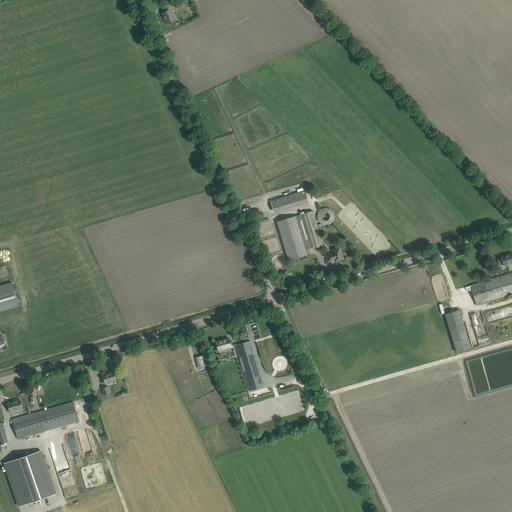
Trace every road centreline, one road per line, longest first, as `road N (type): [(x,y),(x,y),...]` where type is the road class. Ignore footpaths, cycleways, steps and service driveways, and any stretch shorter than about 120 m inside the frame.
road 1 (unclassified): [(278,299),(136,0)]
road 2 (tertiary): [(0,381),(278,299)]
road 3 (tertiary): [(278,299),(511,231)]
road 4 (unclassified): [(379,511),(278,299)]
